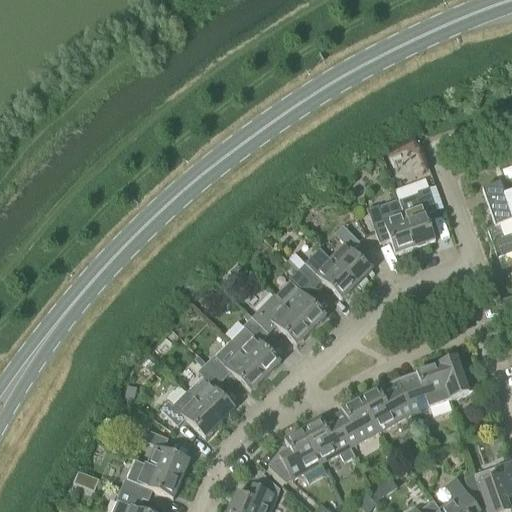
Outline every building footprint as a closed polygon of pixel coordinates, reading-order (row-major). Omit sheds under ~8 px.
[(511,180),(511,169),(502,173),(506,183),(511,180)] [(511,221),(503,198),(504,198),(500,187),(482,193),(495,229),(487,232),(501,273),(511,269),(511,245),(509,237),(511,235),(511,221)] [(417,197),(398,204),(415,252),(435,245),(425,218),(436,214),(428,191),(417,195),(417,197)] [(511,195),(504,198),(503,198),(511,221),(511,235),(509,237),(511,245),(511,195)] [(398,204),(379,211),(378,209),(367,213),(379,247),(389,243),(395,259),(415,252),(398,204)] [(344,247),(329,262),(357,289),(372,274),(351,254),(359,246),(342,229),(334,238),(344,247)] [(320,253),(305,267),(296,275),(314,292),(321,284),(342,304),(357,289),(329,262),(320,253)] [(290,285),(275,299),(311,335),(326,320),(306,300),(314,292),(296,275),(288,284),(290,285)] [(274,298),(251,321),(268,338),(276,330),(296,350),(311,335),(275,299),(274,298)] [(511,299),(501,304),(507,319),(511,316),(511,299)] [(244,331),(230,345),(266,381),(281,366),(260,346),(268,338),(251,321),(247,317),(244,320),(248,324),(243,330),(244,331)] [(213,359),(205,367),(222,384),(230,376),(251,396),(266,381),(230,345),(215,361),(214,360),(213,359)] [(198,360),(195,363),(202,370),(205,367),(198,360)] [(436,368),(448,405),(479,394),(471,371),(460,375),(456,361),(436,368)] [(201,380),(187,394),(220,427),(235,412),(215,392),(222,384),(205,367),(202,370),(197,376),(201,380)] [(436,368),(396,382),(412,418),(418,415),(448,405),(436,368)] [(396,382),(359,402),(378,436),(407,420),(412,418),(396,382)] [(127,388),(124,401),(132,403),(135,390),(127,388)] [(187,394),(172,409),(168,405),(160,413),(177,430),(185,422),(205,442),(220,427),(187,394)] [(378,436),(359,402),(341,413),(348,425),(338,431),(350,452),(378,436)] [(321,423),(303,434),(321,467),(339,458),(344,466),(354,460),(350,452),(338,431),(328,436),(321,423)] [(146,468),(181,484),(190,464),(163,453),(168,443),(146,433),(141,444),(154,450),(146,468)] [(281,462),(283,465),(270,472),(287,486),(321,467),(303,434),(284,444),(291,457),(281,462)] [(135,464),(127,483),(125,482),(120,493),(142,502),(146,492),(173,503),(181,484),(146,468),(135,464)] [(511,511),(511,504),(511,501),(511,500),(511,467),(511,465),(474,478),(485,511),(511,511)] [(78,474),(73,486),(82,490),(87,478),(78,474)] [(237,496),(229,511),(271,511),(279,494),(263,479),(258,492),(254,491),(250,501),(237,496)] [(439,511),(477,511),(456,483),(447,490),(455,501),(439,511)] [(383,498),(377,488),(369,493),(375,503),(383,498)] [(117,504),(114,511),(143,511),(144,511),(142,508),(140,507),(142,502),(120,493),(115,504),(117,504)] [(370,511),(374,508),(365,501),(358,509),(361,511),(370,511)]
